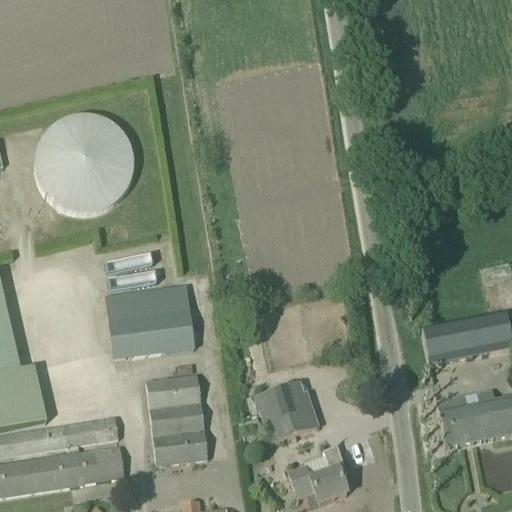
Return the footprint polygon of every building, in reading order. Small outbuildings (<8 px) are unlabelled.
[(40,146),(36,154),(34,163),(33,171),(34,180),(37,188),(41,196),(46,203),(52,209),(59,214),(67,218),(76,220),(85,220),(93,219),(102,217),(110,213),(117,207),(124,200),(128,192),(132,184),(133,175),(133,165),(131,156),(128,148),(123,140),(117,133),(109,128),(101,124),(92,122),(84,121),(75,121),(66,124),(58,127),(51,133),(45,139),(40,146)] [(184,292),(104,303),(112,364),(192,353),(184,292)] [(0,380),(18,376),(0,302),(0,380)] [(509,356),(502,320),(421,336),(428,372),(509,356)] [(156,379),(197,372),(195,361),(155,368),(156,379)] [(155,471),(207,464),(196,380),(144,387),(155,471)] [(254,402),(259,420),(267,448),(316,434),(306,399),(301,400),(298,389),(254,402)] [(511,403),(494,407),(459,415),(456,404),(435,408),(444,454),(511,440),(511,403)] [(0,462),(77,451),(117,445),(114,424),(0,441),(0,462)] [(287,477),(290,485),(296,504),(313,499),(316,510),(346,500),(337,475),(344,473),(336,452),(335,453),(334,451),(332,451),(333,453),(322,457),(329,477),(308,484),(304,472),(287,477)] [(0,502),(124,483),(119,453),(78,459),(0,470),(0,502)]
